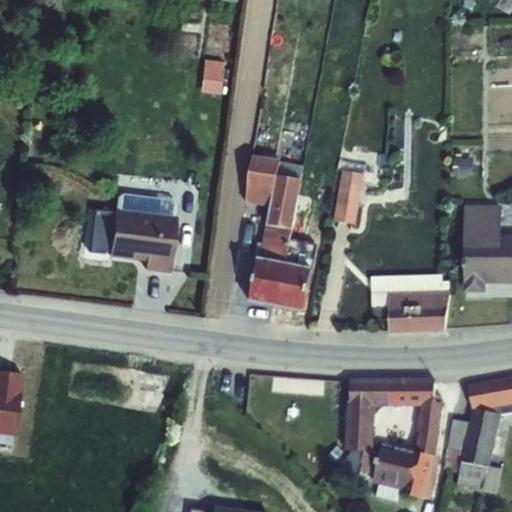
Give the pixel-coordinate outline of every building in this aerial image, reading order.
[(511,0),(491,0),(489,4),(510,16),(511,11),(511,0)] [(511,40),(501,44),(503,52),(511,49),(511,40)] [(203,67),(200,93),(219,95),(222,70),(203,67)] [(253,157),(246,205),(270,209),(262,244),(258,243),(254,260),(258,261),(250,303),(279,308),(284,266),(302,175),(303,166),(285,163),(285,165),(278,164),(279,156),(263,154),(262,158),(253,157)] [(453,160),(453,177),(472,177),(472,160),(453,160)] [(342,172),(333,222),(355,226),(365,166),(339,162),(338,171),(342,172)] [(284,266),(279,308),(304,313),(312,272),(299,269),(311,199),(310,199),(314,178),(302,175),(284,266)] [(464,207),(463,293),(486,293),(486,286),(511,285),(511,236),(501,237),(501,208),(464,207)] [(114,212),(108,258),(145,262),(144,270),(169,274),(176,220),(114,212)] [(442,277),(370,279),(371,308),(388,308),(389,335),(444,333),(450,292),(449,283),(442,281),(442,277)] [(0,433),(14,436),(21,375),(0,372),(0,433)] [(473,412),(511,405),(511,379),(468,388),(473,412)] [(341,465),(338,473),(345,475),(344,483),(352,485),(355,476),(374,480),(381,455),(374,454),(375,433),(374,433),(374,418),(396,418),(396,421),(411,420),(411,410),(420,409),(423,405),(435,404),(434,381),(351,383),(351,405),(348,405),(345,452),(351,452),(348,466),(341,465)] [(423,405),(420,409),(417,433),(414,432),(409,453),(435,458),(443,404),(435,404),(423,405)] [(511,405),(473,412),(469,424),(453,421),(443,472),(460,474),(456,488),(482,493),(482,492),(498,495),(502,471),(490,468),(500,417),(511,414),(511,405)] [(374,480),(373,484),(379,486),(376,498),(398,504),(400,495),(425,502),(435,458),(409,453),(395,450),(394,455),(381,452),(381,455),(374,480)]
